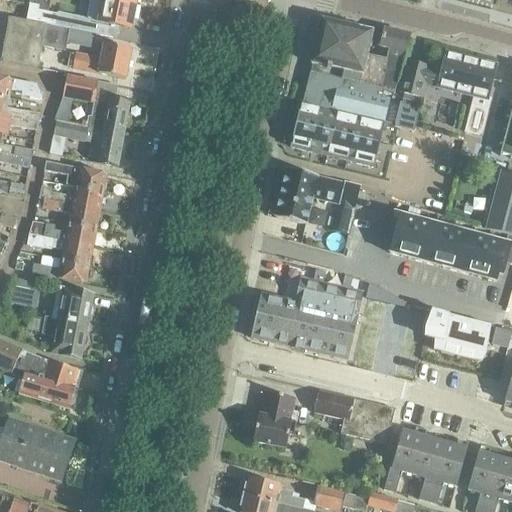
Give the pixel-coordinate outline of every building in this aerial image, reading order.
[(137,6),(108,0),(92,0),(88,23),(132,31),(137,6)] [(29,6),(26,23),(46,26),(55,28),(58,16),(38,12),(39,8),(29,6)] [(46,26),(26,23),(9,19),(0,64),(38,71),(42,48),(46,26)] [(312,66),(310,74),(383,92),(394,95),(404,62),(405,62),(410,39),(382,33),(379,48),(388,50),(386,62),(366,58),(371,34),(338,27),(338,26),(336,26),(323,23),(321,22),(320,26),(318,39),(317,39),(316,41),(317,41),(316,47),(315,47),(314,49),(315,50),(312,62),(311,62),(310,66),(312,66)] [(55,28),(46,26),(42,48),(66,53),(70,31),(55,28)] [(96,36),(70,31),(69,32),(67,45),(93,50),(96,36)] [(73,70),(126,81),(131,52),(104,46),(101,65),(75,60),(73,70)] [(439,89),(488,101),(495,68),(447,56),(439,89)] [(397,94),(422,100),(426,85),(431,87),(435,70),(404,63),(397,94)] [(303,103),(302,105),(383,125),(395,128),(414,132),(417,117),(401,104),(381,100),(383,92),(310,74),(304,104),(303,103)] [(55,123),(57,123),(68,125),(73,102),(94,105),(92,118),(88,118),(86,129),(123,135),(129,103),(110,100),(109,105),(95,103),(98,84),(67,78),(63,100),(55,123)] [(0,79),(0,99),(9,101),(11,91),(22,93),(22,94),(30,96),(30,100),(40,102),(42,100),(37,87),(24,84),(24,85),(12,83),(12,82),(0,79)] [(0,99),(0,117),(38,125),(40,116),(7,110),(9,101),(0,99)] [(383,125),(302,105),(291,150),(373,169),(383,125)] [(0,136),(2,137),(8,138),(10,128),(36,133),(38,125),(0,117),(0,136)] [(511,119),(503,154),(505,154),(511,156),(511,119)] [(68,125),(57,123),(54,137),(91,145),(89,159),(99,161),(98,166),(117,169),(123,135),(86,129),(68,125)] [(0,136),(0,156),(31,162),(32,153),(0,147),(2,137),(0,136)] [(511,156),(505,154),(484,231),(508,237),(511,238),(511,156)] [(0,156),(0,165),(29,171),(31,162),(0,156)] [(75,189),(75,188),(103,194),(107,176),(46,165),(44,174),(68,178),(66,187),(75,189)] [(318,179),(286,171),(275,219),(306,227),(312,200),(339,207),(355,211),(360,189),(317,179),(318,179)] [(0,197),(23,202),(25,189),(0,184),(0,197)] [(39,202),(44,203),(100,213),(103,194),(75,188),(75,189),(73,199),(51,195),(52,191),(42,189),(39,202)] [(71,216),(69,226),(96,231),(100,213),(44,203),(42,211),(71,216)] [(0,225),(13,231),(18,219),(3,214),(0,213),(0,225)] [(511,238),(508,237),(506,245),(395,215),(391,229),(387,244),(392,246),(390,255),(456,273),(495,284),(498,274),(503,276),(503,273),(506,265),(511,266),(511,238)] [(33,225),(30,237),(93,249),(96,231),(69,226),(67,236),(55,234),(56,228),(33,225)] [(21,254),(62,262),(90,267),(93,249),(30,237),(27,248),(24,248),(21,254)] [(90,267),(62,262),(60,272),(34,267),(32,275),(58,280),(58,281),(86,286),(90,267)] [(17,264),(15,271),(22,272),(23,265),(17,264)] [(316,272),(313,283),(323,285),(325,275),(316,272)] [(344,277),(342,290),(350,291),(352,280),(344,277)] [(253,340),(252,341),(347,363),(363,294),(350,291),(342,290),(330,287),(323,285),(313,283),(304,281),(302,280),(296,304),(263,296),(253,340)] [(403,309),(406,304),(369,286),(365,300),(403,309)] [(13,287),(9,306),(35,312),(40,292),(13,287)] [(90,308),(92,295),(58,289),(52,321),(45,320),(42,336),(55,338),(51,356),(80,361),(82,349),(85,348),(87,345),(87,342),(87,339),(84,337),(88,319),(90,318),(92,316),(93,313),(92,310),(90,308)] [(410,330),(426,335),(431,312),(416,308),(410,330)] [(484,354),(490,329),(444,316),(431,312),(426,335),(425,338),(437,341),(484,354)] [(511,334),(503,331),(496,329),(491,346),(507,351),(511,335),(511,334)] [(49,363),(0,342),(0,371),(24,382),(20,396),(70,411),(75,389),(72,388),(77,372),(49,363)] [(341,436),(387,446),(396,411),(320,393),(315,415),(344,421),(341,436)] [(253,444),(286,450),(289,436),(294,437),(299,414),(293,413),(295,401),(265,395),(261,418),(259,417),(253,444)] [(8,419),(0,443),(0,463),(62,484),(76,443),(8,419)] [(402,474),(413,477),(424,439),(403,433),(392,471),(390,470),(384,491),(396,495),(402,474)] [(341,439),(339,445),(343,451),(350,453),(353,441),(341,439)] [(419,501),(428,504),(445,445),(424,439),(413,477),(425,481),(419,501)] [(445,445),(428,504),(438,506),(443,486),(456,489),(467,451),(445,445)] [(475,511),(485,511),(500,460),(479,454),(468,493),(480,496),(475,511)] [(495,511),(498,501),(510,505),(511,497),(511,463),(500,460),(485,511),(495,511)] [(243,496),(242,498),(306,511),(307,511),(308,511),(303,510),(305,501),(293,498),(294,494),(281,490),(282,488),(246,480),(246,482),(242,483),(239,494),(243,496)] [(349,511),(366,511),(367,508),(369,503),(318,490),(313,510),(322,511),(340,511),(341,510),(349,511)] [(52,511),(0,494),(0,511),(52,511)] [(367,508),(379,511),(395,511),(397,504),(370,496),(369,503),(367,508)] [(306,511),(242,498),(238,511),(306,511)]
